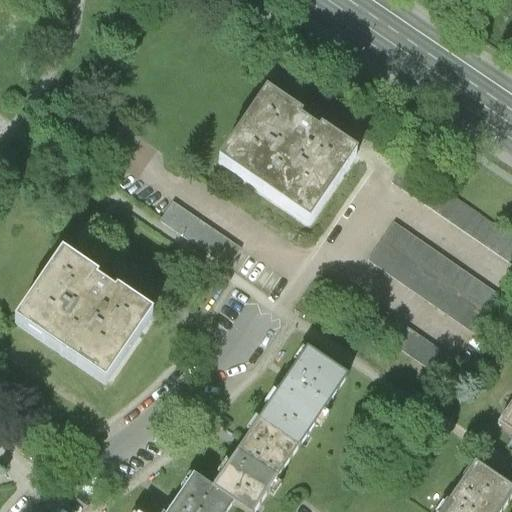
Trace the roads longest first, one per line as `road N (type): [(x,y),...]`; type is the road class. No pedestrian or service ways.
road 1 (residential): [(43,511),(193,397),(282,312)]
road 2 (primary): [(338,0),(511,121)]
